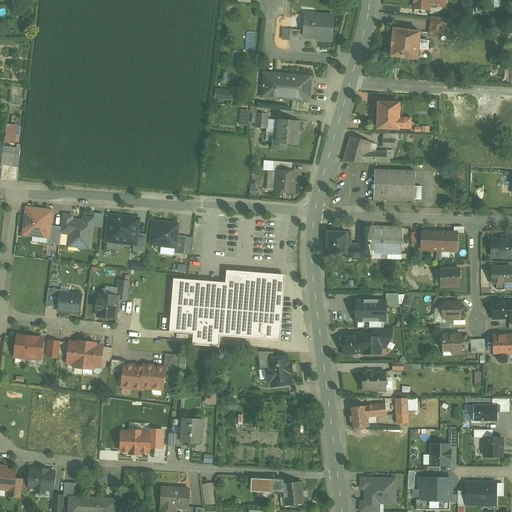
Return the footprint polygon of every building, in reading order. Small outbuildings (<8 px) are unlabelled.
[(478,0),(478,9),(493,10),(494,0),(478,0)] [(313,18),(305,17),(304,36),(317,37),(316,40),(332,41),(334,17),(313,15),(313,18)] [(446,19),(432,18),(430,34),(445,36),(446,19)] [(421,32),(394,29),(391,57),(401,58),(400,60),(409,61),(410,59),(418,59),(421,32)] [(301,31),(291,30),(290,41),(300,42),(301,31)] [(312,78),(264,74),(262,98),(292,101),(310,102),(312,78)] [(232,91),(216,90),(216,99),(232,100),(232,91)] [(310,102),(292,101),(292,110),(310,111),(310,102)] [(400,103),(379,103),(379,129),(412,129),(412,118),(400,118),(400,103)] [(247,125),(247,110),(238,110),(238,125),(247,125)] [(269,115),(258,114),(257,128),(267,129),(269,115)] [(300,123),(280,121),(279,141),(279,144),(287,145),(299,145),(300,123)] [(18,126),(3,126),(2,143),(18,144),(18,126)] [(370,143),(352,137),(344,162),(365,163),(370,143)] [(396,139),(384,139),(384,148),(396,148),(396,139)] [(287,145),(279,144),(279,141),(275,140),(274,150),(287,151),(287,145)] [(0,166),(17,167),(18,145),(0,144),(0,166)] [(385,150),(372,150),(372,163),(384,163),(385,150)] [(293,163),(275,162),(274,172),(278,172),(278,171),(292,172),(293,163)] [(463,185),(463,168),(449,168),(449,185),(463,185)] [(416,172),(375,170),(374,200),(415,202),(416,172)] [(292,172),(278,171),(278,172),(276,192),(294,193),(296,172),(292,172)] [(52,212),(27,208),(23,235),(33,236),(33,234),(48,236),(49,236),(50,226),(52,212)] [(93,219),(93,225),(102,226),(104,215),(94,213),(93,219)] [(72,216),(63,215),(61,228),(59,245),(90,249),(93,225),(93,219),(84,218),(83,222),(72,220),(72,216)] [(139,219),(109,216),(106,242),(134,245),(136,245),(137,234),(139,219)] [(179,225),(154,222),(151,245),(170,247),(176,247),(178,236),(179,225)] [(61,228),(50,226),(49,236),(48,236),(47,244),(59,245),(61,228)] [(402,228),(360,227),(360,247),(372,247),(372,254),(402,254),(402,228)] [(454,233),(423,232),(422,250),(437,251),(442,251),(457,251),(457,233),(454,233)] [(347,233),(328,233),(328,254),(347,254),(347,247),(352,247),(352,233),(347,233)] [(146,235),(137,234),(136,245),(134,245),(133,252),(144,253),(146,235)] [(187,237),(178,236),(176,247),(175,254),(185,255),(186,245),(187,237)] [(511,236),(501,236),(502,240),(492,240),(493,257),(511,256),(511,236)] [(352,247),(347,247),(347,254),(346,258),(372,259),(372,254),(372,247),(360,247),(352,247)] [(511,267),(492,268),(492,284),(497,284),(497,290),(511,289),(511,267)] [(461,286),(460,269),(441,270),(442,287),(452,287),(452,286),(461,286)] [(226,284),(174,279),(170,332),(193,334),(192,345),(218,347),(219,336),(280,341),(285,276),(227,272),(226,284)] [(118,282),(117,297),(119,297),(118,300),(127,301),(129,283),(118,282)] [(60,293),(61,293),(61,292),(49,290),(47,307),(58,309),(60,293)] [(61,293),(60,293),(58,309),(57,312),(80,315),(82,296),(61,293)] [(100,295),(97,319),(116,321),(118,300),(119,297),(117,297),(100,295)] [(387,300),(355,300),(355,322),(387,323),(387,300)] [(511,303),(511,302),(493,303),(493,319),(504,319),(504,318),(511,318),(511,322),(511,303)] [(461,319),(461,303),(443,303),(443,320),(461,319)] [(392,329),(374,329),(374,338),(386,338),(386,339),(392,339),(392,329)] [(353,336),(342,338),(344,356),(363,353),(361,335),(361,334),(353,335),(353,336)] [(462,335),(454,336),(454,335),(443,335),(443,334),(443,350),(444,351),(444,350),(453,350),(453,355),(454,355),(454,354),(462,353),(462,354),(463,354),(463,334),(462,334),(462,335)] [(374,338),(367,338),(367,335),(361,335),(363,353),(363,354),(381,354),(381,348),(386,348),(386,339),(386,338),(374,338)] [(511,335),(493,336),(494,354),(511,353),(511,335)] [(44,339),(18,336),(16,356),(23,357),(25,360),(30,360),(32,358),(41,359),(44,339)] [(60,343),(49,341),(47,357),(58,359),(59,356),(60,343)] [(70,343),(60,342),(60,343),(59,356),(69,357),(70,343)] [(78,344),(71,343),(69,357),(68,364),(75,364),(74,367),(84,368),(87,343),(78,342),(78,344)] [(96,344),(87,343),(84,368),(93,370),(94,367),(101,367),(101,361),(103,347),(96,346),(96,344)] [(113,348),(103,347),(101,361),(111,362),(112,360),(113,348)] [(274,359),(273,353),(259,353),(261,369),(266,368),(268,382),(272,382),(273,387),(288,385),(288,380),(290,379),(287,358),(274,359)] [(179,356),(166,355),(165,368),(165,369),(177,370),(179,356)] [(126,361),(112,360),(111,362),(110,371),(124,373),(125,365),(126,365),(126,361)] [(126,365),(125,365),(124,373),(123,387),(143,390),(143,388),(145,368),(126,365)] [(165,368),(145,366),(145,368),(143,388),(163,390),(165,369),(165,368)] [(387,393),(387,374),(363,374),(363,392),(374,392),(374,393),(387,393)] [(205,406),(214,406),(214,395),(204,395),(205,406)] [(408,399),(396,399),(397,415),(409,415),(408,399)] [(492,400),(492,406),(497,406),(497,413),(510,413),(509,399),(492,400)] [(386,404),(350,408),(352,430),(369,427),(368,419),(387,416),(386,404)] [(471,414),(471,424),(480,424),(480,422),(497,422),(497,413),(497,406),(492,406),(473,406),(473,413),(471,414)] [(203,420),(183,419),(182,434),(182,443),(201,444),(203,420)] [(140,453),(149,453),(150,434),(140,433),(140,431),(131,431),(131,433),(122,433),(121,452),(129,452),(129,454),(140,455),(140,453)] [(449,444),(449,447),(458,447),(459,431),(449,431),(449,444)] [(182,434),(170,433),(168,446),(182,447),(182,443),(182,434)] [(492,438),(483,438),(483,459),(503,459),(503,439),(492,438)] [(430,444),(429,467),(449,467),(449,461),(451,461),(451,450),(449,450),(449,447),(449,444),(430,444)] [(16,471),(4,470),(4,467),(0,466),(0,489),(9,490),(14,491),(15,479),(16,471)] [(48,470),(39,469),(39,471),(31,470),(29,487),(37,488),(37,490),(45,491),(45,489),(53,490),(56,472),(48,472),(48,470)] [(396,479),(360,478),(359,491),(363,491),(363,501),(359,501),(359,511),(363,511),(379,511),(379,504),(395,505),(396,479)] [(450,479),(420,478),(420,500),(416,500),(416,511),(450,511),(450,479)] [(24,480),(15,479),(14,491),(9,490),(8,497),(22,498),(24,480)] [(273,480),(260,479),(259,492),(273,493),(273,480)] [(302,482),(284,484),(284,480),(273,480),(273,493),(273,492),(284,492),(285,497),(281,498),(282,507),(286,506),(286,507),(304,505),(302,492),(303,492),(302,482)] [(77,484),(65,483),(64,496),(64,497),(70,497),(76,498),(77,484)] [(497,483),(465,483),(465,492),(465,505),(465,506),(497,506),(497,497),(497,484),(497,483)] [(183,490),(169,489),(162,488),(161,507),(162,507),(161,511),(174,511),(174,507),(189,508),(190,490),(183,489),(183,490)] [(64,496),(54,496),(53,511),(61,511),(63,511),(64,497),(64,496)] [(76,498),(70,497),(69,511),(116,511),(117,500),(76,498)]
